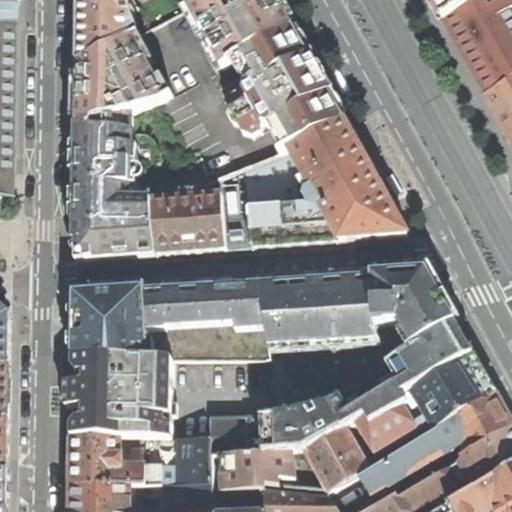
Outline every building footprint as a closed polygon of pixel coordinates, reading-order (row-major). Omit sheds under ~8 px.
[(0,190),(13,191),(14,175),(17,16),(17,0),(0,0),(0,204),(2,204),(2,196),(0,195),(0,190)] [(82,0),(81,29),(81,69),(140,37),(134,23),(139,23),(139,3),(134,3),(134,0),(82,0)] [(277,0),(212,0),(189,12),(224,71),(240,62),(295,32),(277,0)] [(432,0),(445,22),(487,0),(432,0)] [(511,0),(492,0),(447,25),(463,55),(487,99),(511,85),(511,0)] [(315,68),(295,32),(240,62),(253,86),(249,89),(248,95),(242,93),(232,99),(229,108),(246,138),(255,141),(264,135),(266,129),(272,131),(277,129),(291,156),(347,126),(315,68)] [(80,100),(80,127),(134,117),(140,116),(157,108),(169,101),(140,37),(81,69),(80,100)] [(511,144),(511,85),(487,99),(507,135),(511,144)] [(78,205),(77,263),(158,257),(153,204),(161,204),(163,201),(165,199),(169,197),(169,190),(198,187),(212,186),(203,163),(191,170),(190,172),(189,172),(189,169),(187,166),(180,170),(163,169),(162,158),(160,151),(156,145),(153,141),(149,138),(144,136),(134,136),(134,117),(80,127),(78,205)] [(251,214),(253,250),(409,238),(377,181),(347,126),(291,156),(239,177),(241,215),(251,214)] [(395,173),(388,177),(396,192),(398,195),(402,193),(405,191),(395,173)] [(199,254),(227,252),(222,199),(224,199),(223,182),(212,186),(198,187),(198,194),(183,195),(184,202),(161,204),(153,204),(158,257),(199,254)] [(77,329),(76,360),(175,364),(272,363),(271,352),(285,351),(292,417),(331,406),(341,400),(390,370),(458,327),(441,296),(430,275),(347,280),(262,286),(77,300),(77,329)] [(0,310),(0,370),(11,370),(11,346),(12,320),(2,311),(0,310)] [(465,340),(458,327),(390,370),(402,391),(353,421),(341,400),(331,406),(292,417),(272,421),(214,422),(213,444),(213,460),(223,460),(265,459),(293,456),(307,454),(348,432),(357,428),(368,422),(373,429),(394,418),(393,415),(408,407),(403,398),(407,395),(408,396),(411,395),(412,396),(475,358),(465,340)] [(486,378),(475,358),(412,396),(427,421),(416,428),(406,412),(394,418),(373,429),(368,422),(357,428),(376,459),(431,427),(436,435),(442,432),(440,429),(488,401),(490,403),(498,398),(486,378)] [(75,404),(75,443),(175,445),(175,364),(76,360),(76,397),(75,404)] [(11,400),(11,370),(0,370),(0,423),(10,423),(11,400)] [(511,424),(506,413),(498,398),(490,403),(442,432),(436,435),(437,437),(362,482),(360,480),(329,496),(330,500),(267,493),(267,495),(265,495),(266,511),(375,511),(380,509),(374,501),(456,452),(454,448),(460,445),(467,458),(511,431),(511,424)] [(10,453),(10,423),(0,423),(0,475),(9,475),(10,453)] [(511,431),(467,458),(380,509),(375,511),(421,511),(479,478),(484,487),(511,469),(511,431)] [(307,454),(329,496),(360,480),(371,473),(348,432),(307,454)] [(74,466),(74,490),(165,491),(213,489),(213,460),(213,444),(175,445),(75,443),(74,466)] [(297,484),(293,456),(265,459),(223,460),(225,498),(265,495),(264,487),(281,490),(281,483),(297,484)] [(511,511),(511,474),(488,489),(447,511),(511,511)] [(8,511),(9,475),(0,475),(0,511),(8,511)] [(73,511),(216,511),(215,489),(213,489),(165,491),(74,490),(73,511)]
